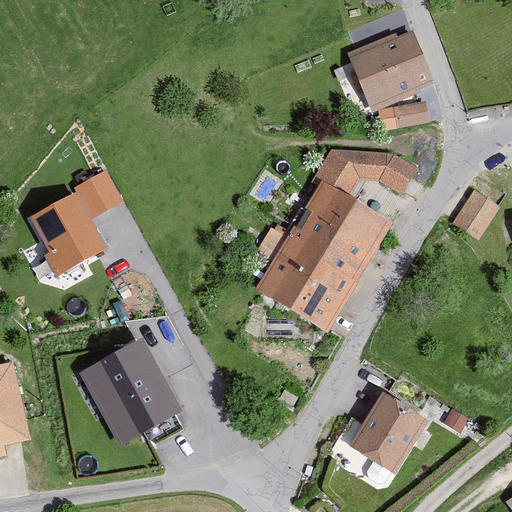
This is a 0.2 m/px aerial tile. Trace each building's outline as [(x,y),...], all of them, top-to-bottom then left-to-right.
[(408,28),(347,54),(371,109),(431,83),(408,28)] [(422,102),(392,108),(395,127),(426,121),(422,102)] [(332,151),(318,185),(345,201),(357,181),(377,182),(400,197),(414,169),(389,154),(332,151)] [(78,190),(30,216),(48,249),(43,252),(56,276),(107,248),(91,218),(122,201),(105,170),(76,186),(78,190)] [(345,201),(318,185),(252,293),(324,336),(389,228),(345,201)] [(453,223),(482,239),(501,205),(472,189),(453,223)] [(142,335),(78,371),(119,444),(183,408),(142,335)] [(0,454),(2,454),(1,447),(26,441),(9,361),(0,362),(0,454)] [(379,393),(345,448),(389,475),(423,421),(379,393)] [(508,511),(511,511),(511,494),(501,502),(508,511)]
